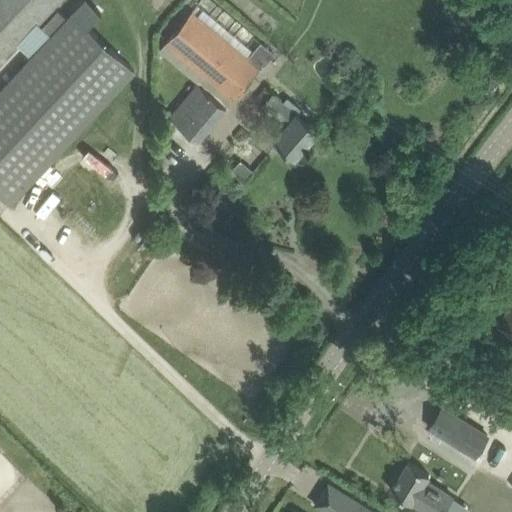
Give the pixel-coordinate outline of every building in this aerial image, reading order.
[(0,0),(0,59),(55,0),(0,0)] [(0,85),(0,194),(10,204),(135,71),(71,10),(0,85)] [(166,42),(233,100),(260,68),(194,10),(166,42)] [(167,114),(197,141),(226,107),(196,81),(167,114)] [(297,112),(300,109),(287,98),(283,102),(273,92),(263,103),(286,124),(273,139),(295,159),(318,131),(297,112)] [(58,192),(100,231),(123,205),(82,166),(58,192)] [(493,346),(506,356),(511,347),(511,305),(498,324),(505,330),(493,346)] [(487,435),(442,407),(429,427),(451,441),(463,449),(474,456),(487,435)] [(441,511),(452,496),(425,479),(429,474),(408,461),(390,489),(410,502),(411,501),(428,511),(441,511)] [(376,511),(348,494),(336,511),(376,511)]
